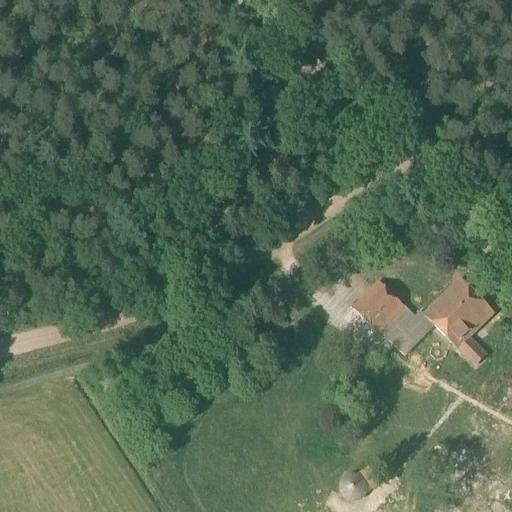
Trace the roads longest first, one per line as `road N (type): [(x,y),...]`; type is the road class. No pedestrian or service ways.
road 1 (track): [(0,355),(221,288),(384,193),(407,169)]
road 2 (track): [(511,276),(240,0)]
